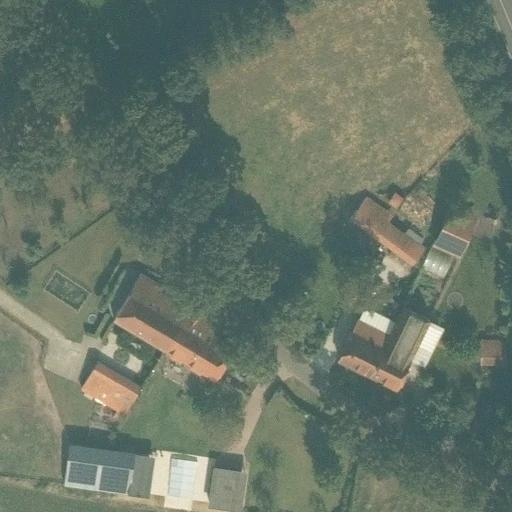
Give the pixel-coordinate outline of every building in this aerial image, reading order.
[(395,187),(386,200),(421,223),(430,210),(395,187)] [(349,219),(412,262),(424,245),(420,243),(424,237),(408,227),(405,231),(398,226),(400,223),(392,217),(394,214),(366,194),(349,219)] [(164,348),(191,303),(140,273),(113,318),(164,348)] [(219,319),(206,311),(207,310),(193,302),(192,303),(191,303),(164,348),(215,378),(233,346),(211,333),(219,319)] [(396,387),(410,358),(409,358),(414,348),(411,337),(422,314),(404,305),(396,321),(395,321),(389,333),(383,345),(369,374),(396,387)] [(383,345),(389,333),(358,318),(352,329),(337,358),(369,374),(383,345)] [(481,338),(480,363),(504,363),(505,339),(481,338)] [(141,387),(118,374),(108,392),(98,386),(93,395),(125,413),(141,387)] [(209,506),(239,510),(240,497),(211,493),(209,506)]
